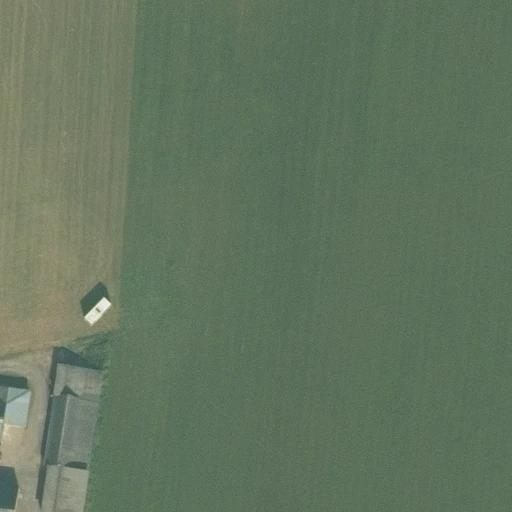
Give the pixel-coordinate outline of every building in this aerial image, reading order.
[(54,397),(56,398),(97,404),(101,373),(59,367),(54,397)] [(0,451),(4,427),(8,391),(0,390),(0,451)] [(8,391),(4,427),(24,430),(29,394),(8,391)] [(90,446),(97,404),(56,398),(49,440),(90,446)] [(86,475),(90,446),(49,440),(45,469),(50,469),(86,475)] [(80,511),(86,475),(50,469),(43,511),(80,511)] [(0,511),(15,511),(19,491),(0,487),(0,511)]
